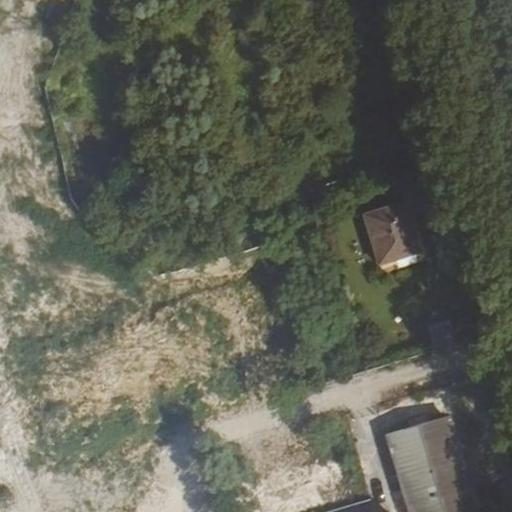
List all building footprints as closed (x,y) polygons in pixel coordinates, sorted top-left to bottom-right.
[(373,220),(387,267),(425,256),(412,209),(373,220)] [(36,264),(7,273),(62,465),(180,429),(302,394),(268,276),(56,337),(36,264)] [(437,325),(445,352),(466,347),(458,319),(437,325)] [(404,461),(410,481),(462,467),(448,424),(433,428),(431,416),(411,422),(413,432),(386,439),(393,465),(404,461)] [(50,469),(62,511),(202,511),(180,429),(62,465),(50,469)] [(337,447),(304,456),(310,479),(282,487),(289,511),(300,511),(351,499),(337,447)] [(393,465),(399,485),(410,481),(404,461),(393,465)] [(410,511),(474,511),(462,467),(410,481),(419,510),(410,511)] [(27,475),(38,511),(62,511),(50,469),(40,471),(27,475)] [(399,485),(408,511),(410,511),(419,510),(410,481),(399,485)]
